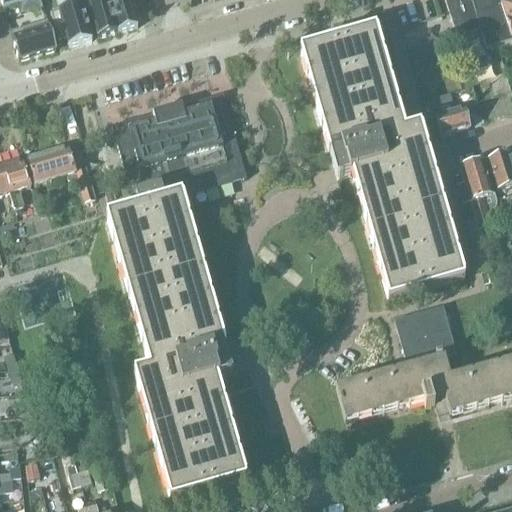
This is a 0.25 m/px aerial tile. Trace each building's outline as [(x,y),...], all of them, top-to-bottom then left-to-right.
[(0,0),(0,1),(2,10),(37,0),(0,0)] [(106,0),(85,0),(97,41),(97,42),(117,36),(106,0)] [(106,0),(117,36),(137,30),(128,0),(106,0)] [(450,0),(444,2),(456,39),(479,32),(485,51),(511,43),(510,40),(511,39),(511,7),(508,5),(500,8),(497,0),(481,0),(471,4),(469,0),(450,0)] [(80,6),(50,15),(58,43),(66,41),(68,50),(91,43),(80,6)] [(47,23),(9,34),(18,64),(55,54),(47,23)] [(388,304),(441,289),(463,283),(420,129),(404,133),(375,32),(299,53),(329,157),(333,169),(346,165),(349,178),(352,178),(388,304)] [(422,60),(418,48),(408,51),(412,63),(422,60)] [(152,118),(111,130),(112,133),(131,200),(134,199),(135,200),(144,198),(146,207),(163,202),(160,191),(186,184),(190,198),(246,182),(223,101),(222,98),(181,110),(181,109),(178,110),(178,111),(155,118),(155,117),(152,117),(152,118)] [(448,107),(446,100),(430,104),(433,111),(448,107)] [(464,111),(456,113),(434,120),(441,140),(470,131),(464,111)] [(46,154),(54,183),(66,180),(68,184),(73,187),(77,186),(83,206),(94,203),(79,155),(69,158),(66,148),(46,154)] [(34,189),(54,183),(46,154),(25,161),(34,189)] [(511,187),(511,167),(508,155),(486,162),(496,193),(511,187)] [(21,162),(0,168),(1,169),(9,197),(13,213),(23,210),(19,200),(20,194),(30,191),(21,162)] [(496,247),(486,214),(490,213),(492,212),(493,210),(494,209),(494,208),(495,207),(495,205),(495,204),(482,163),(459,170),(479,233),(469,236),(474,253),(496,247)] [(0,199),(9,197),(1,170),(1,169),(0,168),(0,199)] [(111,176),(103,178),(105,183),(107,190),(110,189),(115,188),(118,187),(115,175),(111,176)] [(146,207),(105,219),(125,288),(128,297),(136,326),(141,342),(149,371),(133,375),(151,438),(152,443),(170,504),(204,495),(205,498),(224,493),(223,489),(230,487),(232,487),(246,483),(221,395),(220,394),(217,382),(217,381),(219,381),(224,379),(232,377),(231,376),(228,363),(181,197),(163,202),(146,207)] [(13,228),(0,231),(0,236),(14,232),(13,228)] [(511,364),(456,380),(455,380),(447,382),(442,363),(444,362),(456,359),(442,310),(394,324),(407,372),(337,391),(336,391),(335,391),(345,426),(346,426),(345,423),(356,420),(356,421),(370,418),(371,419),(372,419),(371,416),(382,413),(382,414),(396,410),(397,412),(398,412),(397,408),(408,406),(408,407),(422,403),(425,412),(433,410),(431,401),(444,398),(449,419),(451,419),(450,416),(461,413),(461,414),(475,411),(476,412),(477,412),(476,409),(487,406),(487,407),(501,403),(502,405),(503,404),(502,401),(511,398),(511,364)] [(0,345),(8,343),(0,314),(0,345)] [(4,361),(8,375),(17,372),(13,358),(4,361)] [(17,372),(8,375),(12,388),(21,386),(17,372)] [(18,408),(21,422),(30,419),(26,405),(18,408)] [(21,422),(25,435),(34,433),(30,419),(21,422)] [(271,441),(253,454),(265,473),(284,460),(271,441)] [(89,466),(91,473),(103,469),(101,463),(89,466)] [(25,469),(26,485),(39,482),(35,467),(25,469)] [(9,469),(10,483),(20,482),(18,468),(9,469)] [(91,473),(97,497),(110,493),(103,470),(91,473)] [(87,474),(77,477),(81,491),(91,488),(87,474)] [(81,491),(77,477),(67,480),(71,494),(81,491)] [(28,496),(30,505),(43,501),(40,492),(28,496)]
